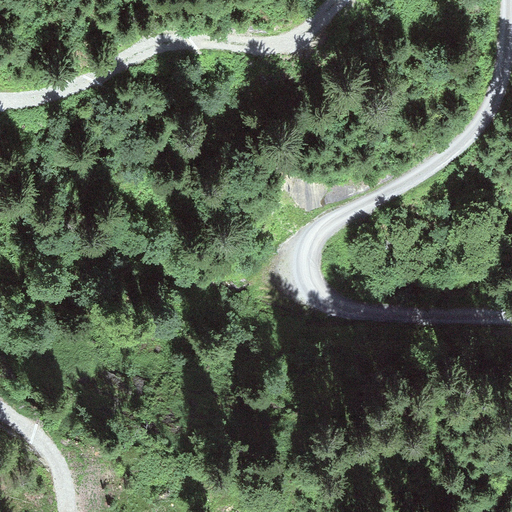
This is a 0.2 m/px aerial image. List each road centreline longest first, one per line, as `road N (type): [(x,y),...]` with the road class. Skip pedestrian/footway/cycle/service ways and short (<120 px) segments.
road 1 (track): [(332,0),(307,29),(263,39),(195,34),(130,56),(57,100),(0,101)]
road 2 (track): [(0,404),(39,434),(67,493),(67,511)]
